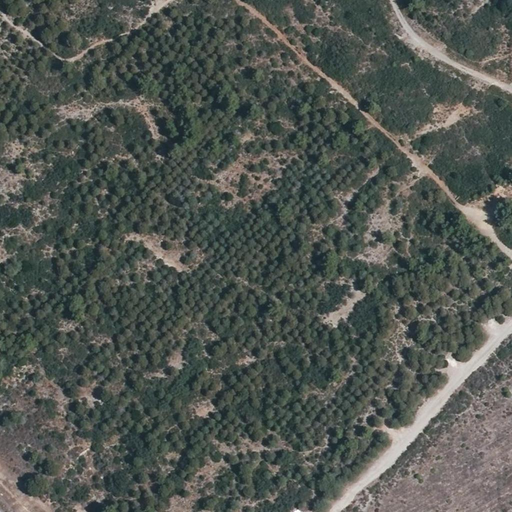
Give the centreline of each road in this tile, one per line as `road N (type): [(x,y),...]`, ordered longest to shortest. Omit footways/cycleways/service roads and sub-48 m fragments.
road 1 (track): [(335,511),(511,327)]
road 2 (track): [(511,90),(425,49),(405,31),(392,0)]
